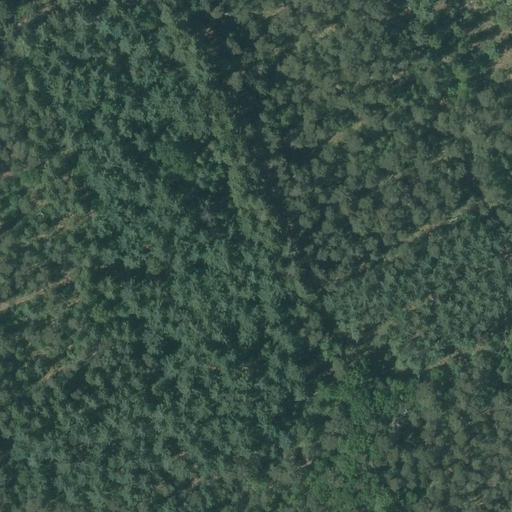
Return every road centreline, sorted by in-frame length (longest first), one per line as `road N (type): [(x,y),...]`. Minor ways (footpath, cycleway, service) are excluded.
road 1 (track): [(72,0),(46,100),(158,382),(207,402),(254,407),(286,424),(317,467),(335,468),(365,501),(399,510),(511,471)]
road 2 (track): [(511,272),(390,0)]
